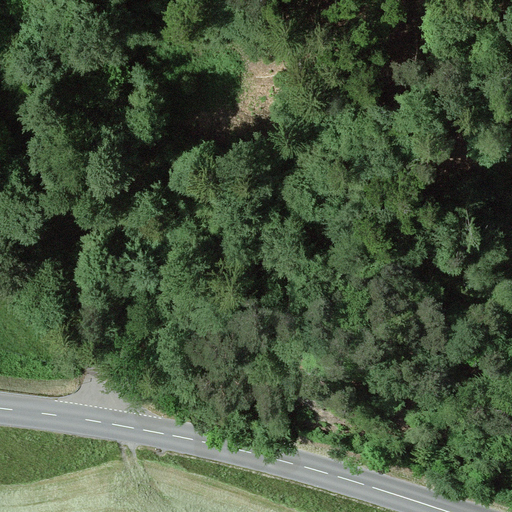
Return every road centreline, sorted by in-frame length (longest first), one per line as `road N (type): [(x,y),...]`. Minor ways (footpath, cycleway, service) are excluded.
road 1 (tertiary): [(444,511),(251,453),(0,410)]
road 2 (track): [(0,242),(86,344),(112,389),(135,487)]
